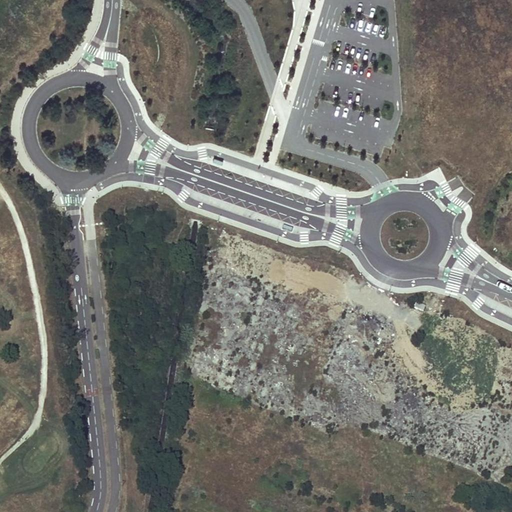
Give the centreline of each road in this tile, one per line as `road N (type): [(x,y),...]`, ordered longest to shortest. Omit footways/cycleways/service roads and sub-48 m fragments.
road 1 (unclassified): [(71,180),(100,468),(97,511)]
road 2 (unclassified): [(109,169),(151,168),(202,182),(348,235),(377,255)]
road 3 (unclassified): [(383,210),(305,208),(171,160),(128,124)]
road 4 (unclassified): [(71,79),(42,93),(27,121),(42,166),(71,180)]
